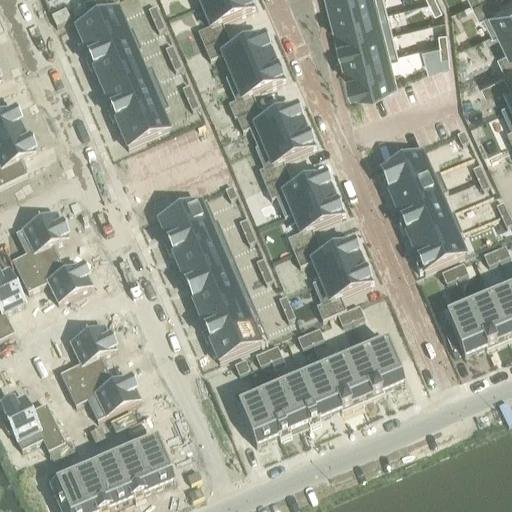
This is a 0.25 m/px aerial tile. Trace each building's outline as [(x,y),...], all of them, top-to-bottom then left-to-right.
[(116,0),(105,5),(108,13),(119,8),(116,0)] [(197,0),(202,11),(227,0),(197,0)] [(211,33),(198,39),(204,53),(228,43),(222,30),(252,17),(251,16),(251,15),(251,14),(255,13),(250,3),(247,4),(246,3),(244,0),(227,0),(202,11),(211,33)] [(383,0),(352,0),(331,5),(336,26),(387,13),(383,0)] [(436,0),(435,0),(429,3),(434,14),(441,10),(436,0)] [(497,0),(477,0),(471,3),(478,17),(482,15),(492,34),(511,24),(511,0),(510,0),(500,5),(497,0)] [(93,4),(83,10),(86,17),(97,12),(93,4)] [(156,12),(148,15),(153,26),(160,23),(156,12)] [(338,36),(333,37),(336,47),(340,46),(341,46),(341,47),(392,34),(387,13),(336,26),(338,35),(338,36)] [(66,14),(51,21),(56,32),(71,25),(66,14)] [(117,17),(77,34),(77,36),(78,35),(86,54),(133,35),(132,34),(126,37),(117,17)] [(160,23),(153,26),(158,37),(165,34),(160,23)] [(511,24),(492,34),(492,35),(501,31),(510,49),(497,56),(503,70),(511,65),(511,24)] [(445,32),(437,33),(439,45),(447,44),(445,32)] [(392,34),(341,47),(346,68),(397,55),(392,34)] [(90,64),(86,65),(90,75),(94,73),(94,74),(95,74),(141,55),(133,35),(86,54),(90,63),(90,64)] [(228,43),(204,53),(210,67),(223,61),(232,82),(226,85),(226,86),(272,66),(269,57),(269,56),(272,54),(268,44),(264,46),(264,45),(263,45),(263,43),(233,56),(228,43)] [(447,44),(439,45),(440,57),(448,56),(447,44)] [(172,52),(165,55),(170,66),(177,63),(172,52)] [(141,55),(95,74),(103,94),(152,73),(151,73),(143,76),(135,58),(140,56),(141,56),(141,55)] [(397,55),(346,68),(347,70),(346,70),(351,89),(351,88),(352,90),(394,80),(388,59),(398,56),(397,55)] [(177,63),(170,66),(175,77),(182,74),(177,63)] [(272,66),(226,86),(235,108),(229,111),(235,125),(236,124),(258,115),(253,102),(282,89),(282,88),(281,87),(285,85),(281,75),(277,76),(277,75),(276,75),(272,66)] [(152,73),(103,94),(112,114),(160,93),(152,73)] [(503,74),(480,85),(487,99),(499,93),(509,114),(500,118),(501,118),(511,113),(511,85),(509,87),(503,74)] [(189,92),(182,95),(187,106),(194,103),(189,92)] [(112,116),(108,117),(112,127),(116,125),(116,126),(117,125),(120,134),(169,113),(160,93),(112,114),(112,115),(112,116)] [(194,103),(187,106),(191,116),(199,113),(194,103)] [(169,113),(120,134),(128,153),(128,154),(128,155),(169,138),(160,118),(169,114),(169,113)] [(511,113),(501,118),(511,140),(506,142),(511,154),(511,113)] [(0,148),(25,136),(20,127),(21,127),(15,115),(14,114),(0,120),(0,148)] [(258,115),(236,124),(242,138),(250,135),(257,154),(255,155),(256,156),(304,135),(300,127),(301,127),(300,126),(304,124),(300,115),(297,117),(296,116),(295,115),(266,127),(260,114),(258,115)] [(304,135),(256,156),(264,176),(259,177),(265,192),(289,181),(283,169),(313,156),(312,154),(316,152),(312,143),(308,144),(304,135)] [(0,193),(27,180),(20,166),(35,158),(35,157),(35,156),(29,145),(25,136),(0,148),(0,193)] [(464,137),(456,140),(461,151),(469,148),(464,137)] [(421,162),(382,178),(382,180),(389,197),(390,197),(390,199),(439,179),(438,178),(430,181),(421,162)] [(480,172),(472,175),(477,186),(485,182),(480,172)] [(439,179),(390,199),(399,219),(447,198),(439,179)] [(289,181),(265,192),(271,206),(276,204),(284,223),(333,203),(329,195),(329,194),(333,192),(329,183),(325,184),(324,184),(324,182),(294,195),(289,181)] [(485,182),(477,186),(482,197),(490,193),(485,182)] [(232,192),(225,195),(230,206),(237,203),(232,192)] [(402,228),(398,230),(402,240),(406,238),(407,238),(407,239),(454,219),(453,218),(447,221),(439,203),(448,200),(447,198),(399,219),(403,228),(402,228)] [(333,203),(284,223),(285,225),(293,221),(301,239),(288,245),(294,259),(317,249),(312,236),(341,224),(341,222),(341,221),(345,220),(341,210),(337,212),(337,211),(336,212),(333,203)] [(206,207),(159,227),(160,229),(161,229),(169,248),(217,227),(217,226),(215,227),(206,207)] [(503,208),(496,212),(501,223),(508,219),(503,208)] [(454,219),(407,239),(416,259),(462,239),(454,219)] [(511,227),(508,219),(501,223),(506,234),(511,230),(511,227)] [(26,260),(13,267),(20,283),(59,264),(53,250),(68,243),(67,241),(68,241),(62,229),(57,220),(16,240),(26,260)] [(246,225),(239,229),(244,239),(251,236),(246,225)] [(169,249),(165,251),(169,261),(173,259),(174,259),(177,268),(226,247),(217,227),(169,248),(169,249)] [(251,236),(244,239),(249,250),(256,247),(251,236)] [(419,268),(415,270),(419,279),(423,278),(424,278),(425,280),(464,263),(456,243),(462,240),(462,239),(416,259),(419,267),(419,268)] [(226,247),(177,268),(186,288),(234,267),(226,247)] [(317,249),(294,259),(300,273),(313,268),(321,286),(312,290),(313,291),(361,271),(358,262),(358,261),(362,260),(358,251),(354,252),(354,251),(353,252),(352,250),(323,262),(317,249)] [(505,252),(494,257),(499,268),(510,263),(505,252)] [(494,257),(483,261),(488,272),(499,268),(494,257)] [(59,264),(20,283),(28,298),(48,289),(58,310),(93,293),(88,283),(83,271),(82,271),(81,270),(66,277),(59,264)] [(263,265),(256,268),(261,279),(268,276),(263,265)] [(234,267),(186,288),(187,290),(186,290),(194,307),(243,287),(234,267)] [(463,270),(452,274),(457,286),(468,281),(463,270)] [(361,271),(313,291),(321,311),(317,313),(323,327),(346,317),(340,304),(370,292),(369,290),(370,290),(369,289),(373,287),(369,278),(366,280),(365,279),(361,271)] [(452,274),(441,279),(446,290),(457,286),(452,274)] [(0,346),(14,340),(4,320),(25,309),(9,275),(0,279),(0,346)] [(268,276),(261,279),(266,290),(273,287),(268,276)] [(243,287),(194,307),(203,327),(251,307),(243,287)] [(486,296),(465,305),(486,354),(487,353),(487,354),(497,350),(496,349),(507,345),(486,296)] [(487,296),(486,296),(507,345),(511,342),(511,298),(511,296),(491,305),(487,296)] [(286,303),(279,306),(283,317),(290,313),(286,303)] [(468,314),(447,323),(464,364),(466,363),(466,362),(486,354),(465,305),(464,306),(468,314)] [(206,336),(202,338),(206,348),(210,346),(211,347),(211,346),(211,347),(260,326),(251,307),(203,327),(206,336)] [(359,312),(348,316),(353,327),(364,323),(359,312)] [(290,313),(283,317),(288,327),(295,324),(290,313)] [(348,316),(337,321),(342,332),(353,327),(348,316)] [(260,326),(211,347),(220,366),(219,367),(219,368),(269,347),(260,326)] [(81,370),(60,380),(68,396),(107,377),(101,363),(116,356),(115,354),(116,354),(110,342),(109,342),(105,333),(70,349),(81,370)] [(319,335),(308,339),(313,350),(324,346),(319,335)] [(308,339),(297,344),(302,355),(313,350),(308,339)] [(385,342),(363,351),(383,398),(403,389),(404,390),(405,389),(385,342)] [(365,358),(345,367),(362,407),(372,402),(373,402),(382,398),(383,398),(363,351),(362,352),(365,358)] [(277,353),(266,357),(271,368),(282,363),(277,353)] [(266,357),(255,362),(260,373),(271,368),(266,357)] [(245,366),(234,371),(239,382),(250,377),(245,366)] [(345,367),(324,376),(341,416),(342,415),(352,411),(351,411),(362,407),(345,367)] [(324,376),(303,385),(320,424),(341,416),(324,376)] [(107,377),(68,396),(76,412),(87,406),(97,427),(141,406),(136,396),(130,384),(129,383),(114,390),(107,377)] [(303,385),(282,394),(299,433),(307,430),(308,430),(310,434),(321,429),(319,425),(320,425),(320,424),(303,385)] [(282,394),(261,403),(278,442),(278,443),(279,442),(280,446),(292,441),(290,438),(291,437),(290,437),(299,433),(282,394)] [(2,412),(1,413),(7,426),(3,428),(8,437),(12,435),(22,456),(43,446),(48,457),(65,449),(46,410),(32,417),(24,402),(14,407),(14,406),(2,412)] [(261,403),(239,412),(256,452),(258,452),(258,451),(278,442),(261,403)] [(155,446),(134,455),(153,496),(173,487),(155,446)] [(134,455),(114,464),(132,505),(133,505),(135,509),(145,504),(143,500),(153,496),(134,455)] [(114,464),(93,473),(110,511),(116,511),(132,505),(114,464)] [(110,511),(93,473),(73,483),(85,511),(110,511)] [(85,511),(73,483),(51,492),(59,511),(85,511)]
